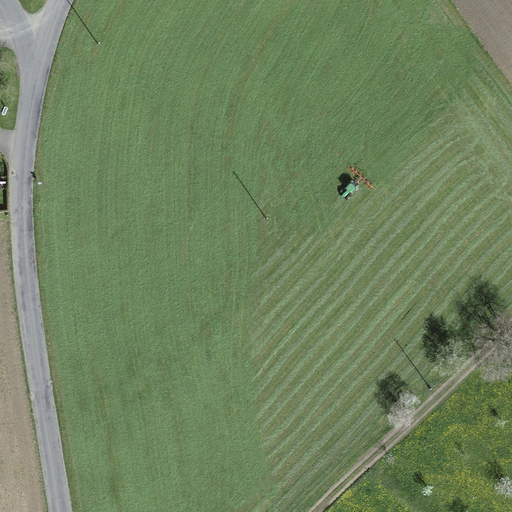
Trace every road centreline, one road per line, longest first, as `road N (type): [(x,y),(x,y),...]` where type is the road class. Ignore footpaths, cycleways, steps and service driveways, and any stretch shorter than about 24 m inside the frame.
road 1 (tertiary): [(59,511),(22,188),(35,61)]
road 2 (track): [(511,331),(326,511)]
